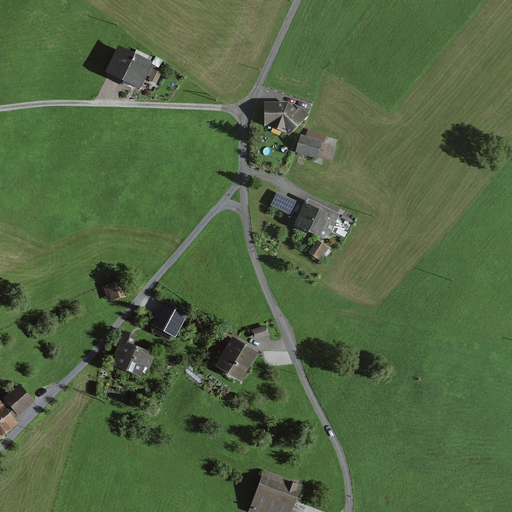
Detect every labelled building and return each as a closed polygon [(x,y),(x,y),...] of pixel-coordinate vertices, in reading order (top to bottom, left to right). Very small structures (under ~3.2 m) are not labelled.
[(153,59),(121,43),(109,67),(141,83),(153,59)] [(288,98),(266,98),(266,123),(291,131),(306,113),(288,98)] [(316,158),(322,139),(302,132),(296,151),(316,158)] [(331,211),(308,202),(300,222),(322,231),(331,211)] [(329,244),(317,237),(309,250),(321,257),(329,244)] [(122,281),(105,286),(109,299),(125,294),(122,281)] [(166,299),(154,322),(176,333),(188,309),(166,299)] [(137,333),(126,329),(124,335),(135,339),(137,333)] [(258,349),(235,335),(218,363),(242,377),(258,349)] [(155,352),(122,339),(113,362),(142,373),(146,364),(150,366),(155,352)] [(34,398),(20,381),(6,393),(20,410),(34,398)] [(0,394),(0,435),(20,421),(0,394)] [(252,504),(273,511),(291,511),(302,483),(265,469),(252,504)]
